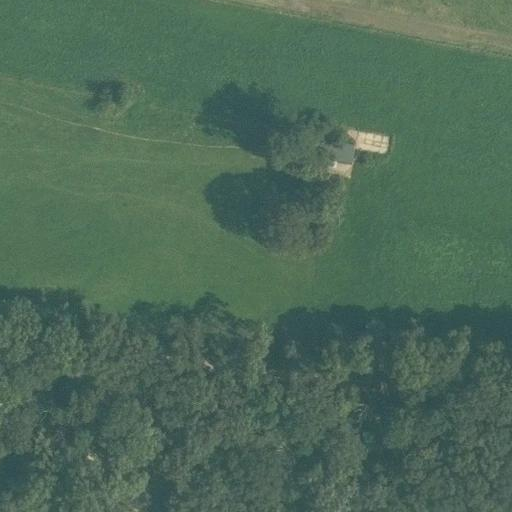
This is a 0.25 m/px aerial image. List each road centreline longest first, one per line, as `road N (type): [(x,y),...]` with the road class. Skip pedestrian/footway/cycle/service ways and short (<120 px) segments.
road 1 (track): [(511,403),(0,343)]
road 2 (track): [(126,511),(135,492),(122,471),(0,403)]
